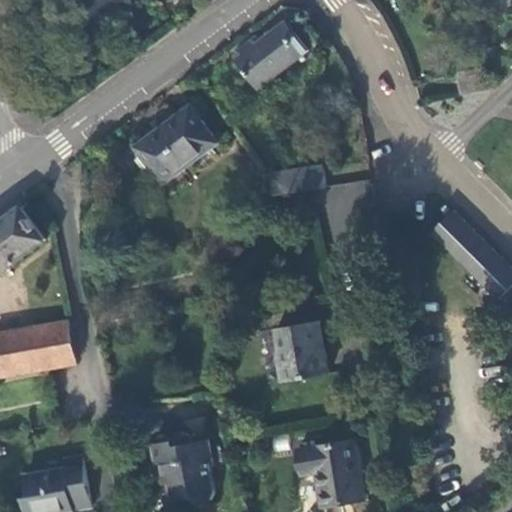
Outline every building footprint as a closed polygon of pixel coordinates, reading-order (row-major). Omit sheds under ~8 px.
[(260,90),(311,51),(298,34),(291,39),(282,26),(267,37),(260,43),(257,38),(238,53),(241,57),(237,60),(260,90)] [(460,73),(465,94),(493,88),(486,67),(460,73)] [(220,141),(192,106),(174,120),(165,128),(163,126),(137,147),(166,184),(220,141)] [(276,197),(329,188),(325,165),(272,174),(276,197)] [(47,239),(22,207),(0,225),(0,262),(7,271),(47,239)] [(432,235),(498,301),(511,286),(511,270),(455,212),(432,235)] [(79,361),(71,321),(0,334),(0,366),(2,376),(79,361)] [(324,345),(320,322),(282,329),(286,352),(281,353),(287,381),(330,373),(324,345)] [(205,459),(200,434),(166,441),(165,436),(143,440),(147,459),(141,460),(146,484),(159,481),(163,498),(174,496),(186,494),(191,499),(205,497),(208,488),(202,459),(205,459)] [(366,501),(358,443),(301,451),(304,476),(319,474),(324,507),(344,505),(366,501)] [(59,511),(98,504),(88,452),(68,456),(71,467),(27,477),(31,497),(25,498),(28,511),(59,511)]
